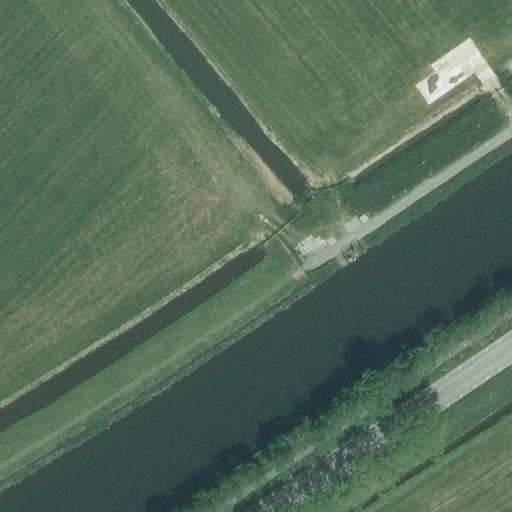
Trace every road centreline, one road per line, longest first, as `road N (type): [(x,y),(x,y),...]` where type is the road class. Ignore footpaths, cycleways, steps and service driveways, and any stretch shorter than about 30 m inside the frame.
road 1 (tertiary): [(266,511),(511,349)]
road 2 (track): [(312,267),(511,129)]
